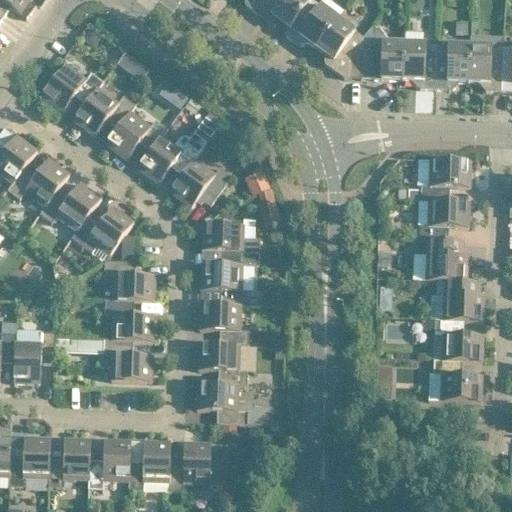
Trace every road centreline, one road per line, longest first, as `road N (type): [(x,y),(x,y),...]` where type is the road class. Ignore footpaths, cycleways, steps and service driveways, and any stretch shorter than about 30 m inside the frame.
road 1 (residential): [(0,407),(38,408),(49,421),(161,428),(174,383),(178,258),(159,209),(0,97)]
road 2 (residential): [(120,0),(263,107),(299,153)]
road 3 (residential): [(322,144),(283,83),(170,0)]
road 4 (residential): [(326,333),(336,200),(322,144)]
road 5 (residential): [(322,144),(511,135)]
road 6 (residential): [(299,153),(326,333)]
road 7 (residential): [(319,511),(326,333)]
